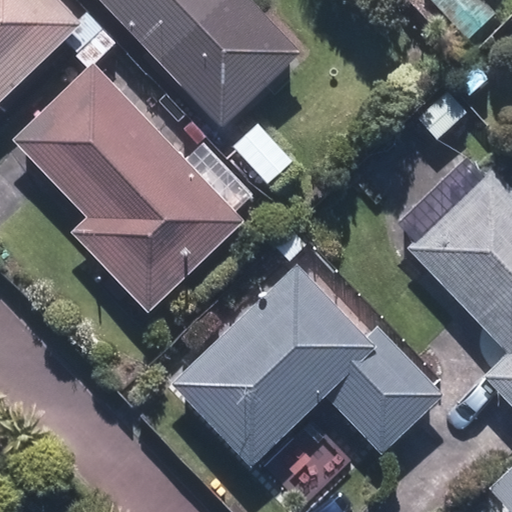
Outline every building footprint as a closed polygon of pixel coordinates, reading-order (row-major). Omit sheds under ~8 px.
[(0,0),(0,98),(81,22),(59,0),(0,0)] [(101,0),(220,125),(300,50),(252,0),(101,0)] [(484,0),(431,0),(470,39),(497,13),(484,0)] [(245,223),(96,61),(0,148),(25,175),(150,310),(245,223)] [(511,189),(494,171),(390,269),(511,396),(511,189)] [(367,337),(300,264),(169,384),(246,468),(326,396),(381,455),(445,397),(379,326),(367,337)]
